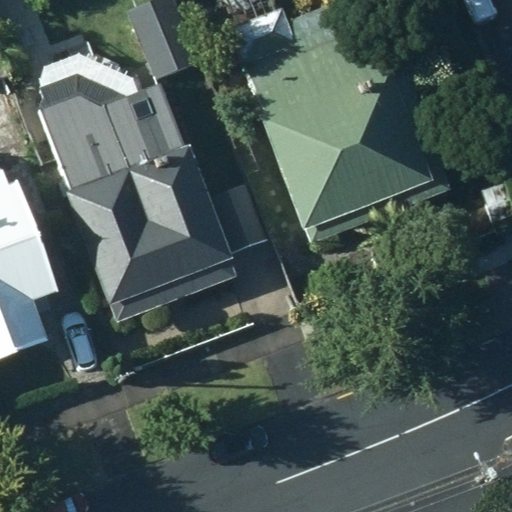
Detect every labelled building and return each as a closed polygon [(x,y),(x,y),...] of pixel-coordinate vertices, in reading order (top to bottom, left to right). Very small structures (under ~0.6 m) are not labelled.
[(182,0),(160,0),(133,11),(162,80),(208,61),(182,0)] [(320,238),(458,189),(415,67),(404,71),(374,0),(340,0),(244,37),(320,238)] [(0,35),(0,81),(15,75),(0,35)] [(48,110),(127,319),(247,273),(199,145),(196,147),(173,86),(137,98),(84,74),(48,88),(52,98),(48,110)] [(0,364),(60,344),(44,299),(68,291),(30,179),(20,182),(15,168),(0,173),(0,364)] [(256,182),(221,195),(242,251),(276,239),(256,182)] [(511,182),(480,191),(494,232),(511,227),(511,182)]
